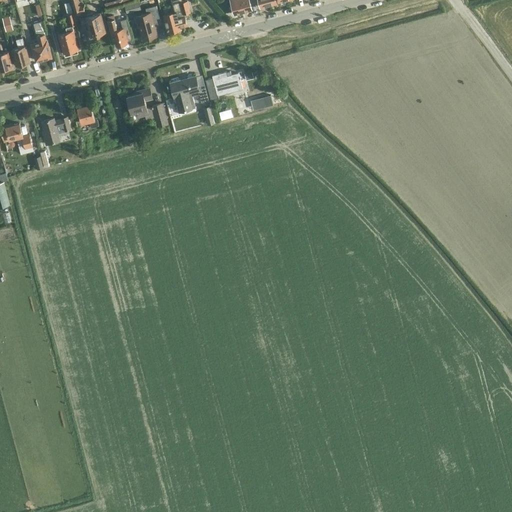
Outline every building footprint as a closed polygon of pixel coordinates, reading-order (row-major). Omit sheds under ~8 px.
[(85,5),(84,4),(80,5),(78,0),(71,0),(75,13),(85,11),(83,5),(85,5)] [(182,1),(181,0),(172,0),(175,11),(163,14),(168,31),(181,28),(180,25),(186,24),(184,13),(190,11),(188,3),(186,1),(182,1)] [(249,0),(230,0),(234,13),(252,9),(249,0)] [(137,26),(139,25),(142,38),(157,34),(154,23),(160,21),(156,4),(145,7),(147,12),(134,15),(137,26)] [(67,14),(71,26),(76,24),(73,13),(67,14)] [(104,32),(99,13),(92,15),(91,13),(85,15),(85,17),(80,18),(82,24),(87,22),(91,36),(104,32)] [(122,27),(117,29),(114,18),(108,20),(111,30),(114,39),(115,39),(117,46),(127,43),(127,41),(133,39),(127,18),(120,20),(122,27)] [(39,41),(32,43),(37,60),(51,56),(46,40),(45,33),(47,32),(43,19),(33,22),(37,35),(37,34),(39,41)] [(23,24),(26,33),(32,32),(29,23),(23,24)] [(73,29),(58,33),(64,53),(65,52),(67,55),(70,54),(72,51),(79,49),(73,29)] [(18,46),(12,48),(16,66),(29,62),(25,45),(24,45),(22,37),(16,39),(18,46)] [(0,45),(0,69),(12,66),(8,50),(2,52),(0,45)] [(213,77),(205,79),(211,99),(218,97),(218,95),(243,88),(240,78),(241,78),(240,75),(239,75),(238,72),(231,75),(230,73),(227,74),(226,71),(212,75),(213,77)] [(174,97),(176,96),(180,112),(196,107),(192,94),(199,93),(201,102),(208,100),(205,88),(199,89),(195,76),(170,83),(174,97)] [(147,119),(155,116),(157,125),(168,123),(162,103),(152,106),(147,108),(145,100),(152,98),(149,88),(139,91),(140,93),(128,96),(132,112),(139,111),(140,114),(145,113),(147,119)] [(271,94),(258,97),(260,107),(273,104),(271,94)] [(90,121),(92,127),(99,125),(98,118),(95,119),(91,103),(77,107),(81,123),(90,121)] [(210,106),(204,108),(206,117),(213,115),(210,106)] [(105,116),(99,117),(102,127),(108,125),(105,116)] [(46,134),(44,134),(46,144),(60,140),(56,127),(63,125),(65,131),(71,129),(67,117),(62,118),(62,119),(55,121),(54,118),(42,121),(46,134)] [(4,140),(16,137),(21,154),(33,150),(28,134),(23,135),(19,123),(12,125),(11,123),(0,126),(4,140)] [(45,150),(40,152),(44,167),(49,165),(45,150)] [(37,169),(43,167),(40,156),(34,157),(37,169)] [(1,181),(0,181),(0,206),(10,204),(4,181),(1,181)]
